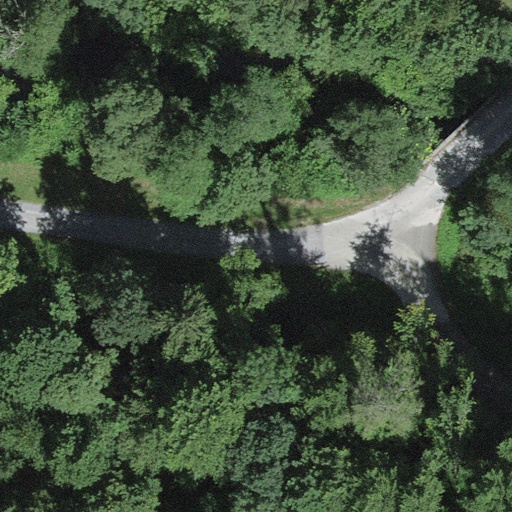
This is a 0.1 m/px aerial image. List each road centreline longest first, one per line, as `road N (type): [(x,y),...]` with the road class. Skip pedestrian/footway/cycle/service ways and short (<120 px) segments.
road 1 (track): [(511,109),(375,247),(0,209)]
road 2 (track): [(511,396),(375,247)]
